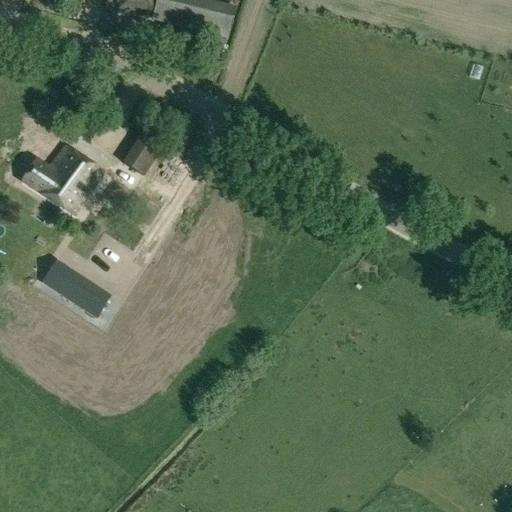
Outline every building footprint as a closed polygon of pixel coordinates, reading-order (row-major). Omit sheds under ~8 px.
[(154,0),(105,0),(105,14),(151,17),(154,0)] [(229,11),(188,0),(158,0),(154,17),(223,35),(229,11)] [(85,111),(72,132),(91,144),(104,122),(85,111)] [(142,133),(163,147),(169,137),(149,124),(142,133)] [(163,147),(142,133),(123,164),(154,184),(160,173),(164,175),(176,157),(163,147)] [(77,216),(103,173),(65,151),(52,169),(36,161),(22,184),(77,216)] [(42,283),(96,318),(110,297),(56,262),(42,283)]
